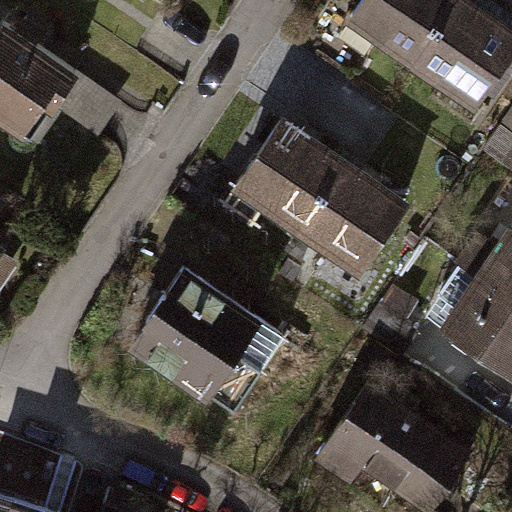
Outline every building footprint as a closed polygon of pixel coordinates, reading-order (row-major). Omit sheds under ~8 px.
[(352,0),(344,11),(406,53),(442,0),(352,0)] [(442,0),(406,53),(468,95),(511,32),(465,1),(463,0),(442,0)] [(0,115),(14,125),(36,94),(45,100),(67,67),(0,21),(0,115)] [(107,94),(67,67),(45,100),(84,127),(107,94)] [(262,203),(291,222),(335,157),(273,116),(230,181),(262,203)] [(511,136),(492,124),(477,146),(511,170),(511,136)] [(301,229),(353,264),(396,199),(335,157),(291,222),(301,229)] [(452,261),(470,274),(511,301),(511,229),(503,224),(490,243),(472,231),(452,261)] [(176,266),(127,338),(227,406),(276,334),(176,266)] [(511,301),(470,274),(436,323),(506,370),(511,361),(511,301)] [(409,327),(371,303),(356,326),(394,350),(409,327)] [(359,380),(310,452),(343,474),(353,459),(422,505),(460,447),(359,380)] [(0,511),(50,511),(0,496),(0,511)]
